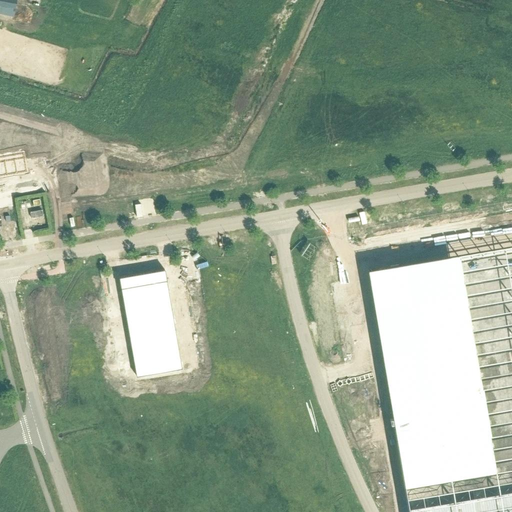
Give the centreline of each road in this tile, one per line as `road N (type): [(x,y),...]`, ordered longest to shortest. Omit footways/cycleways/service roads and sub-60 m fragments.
road 1 (unclassified): [(276,216),(305,341),(372,511)]
road 2 (unclassified): [(3,263),(276,216)]
road 3 (unclassified): [(276,216),(511,175)]
road 4 (unclassified): [(42,427),(3,263)]
